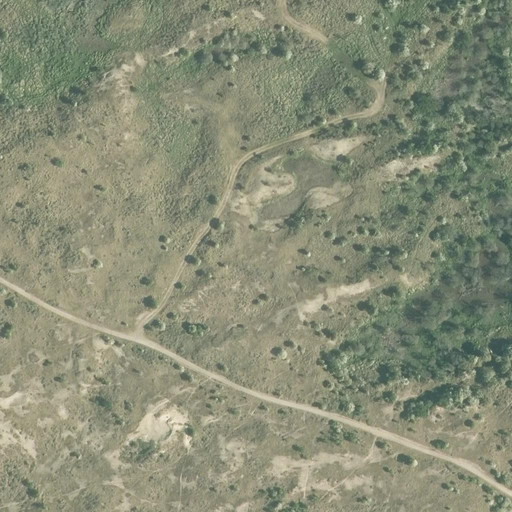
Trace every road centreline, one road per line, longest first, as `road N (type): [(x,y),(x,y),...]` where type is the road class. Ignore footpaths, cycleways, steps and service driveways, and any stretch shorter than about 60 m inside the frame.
road 1 (track): [(511,494),(455,462),(262,397),(0,280)]
road 2 (track): [(129,338),(217,212),(233,164),(366,112),(378,100),(380,89),(317,34),(292,23),(282,0)]
